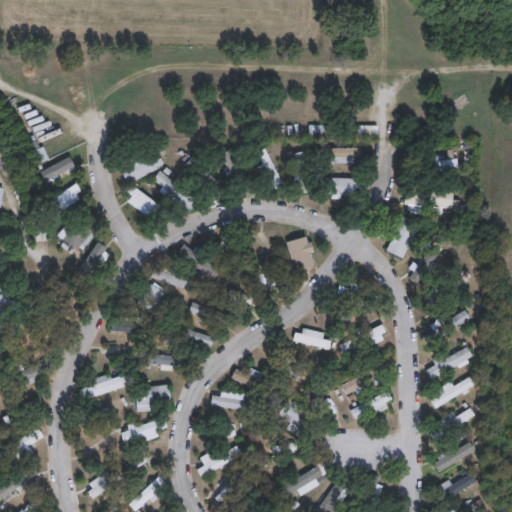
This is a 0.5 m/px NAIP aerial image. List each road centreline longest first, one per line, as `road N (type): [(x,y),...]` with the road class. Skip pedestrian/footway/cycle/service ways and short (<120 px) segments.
road 1 (residential): [(353,240),(307,214),(258,209),(182,230),(140,258),(103,310),(64,400),(58,456),(66,511)]
road 2 (residential): [(391,152),(371,213),(327,287),(232,345),(185,401),(182,463),(194,511)]
road 3 (residential): [(353,240),(378,259),(392,288),(406,511)]
road 4 (residential): [(85,125),(113,220),(140,258)]
